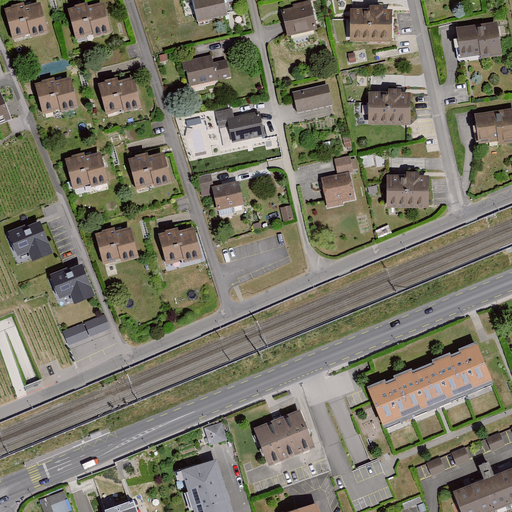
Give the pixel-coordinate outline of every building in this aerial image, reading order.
[(198,25),(228,18),(224,3),(231,1),(231,0),(194,0),(192,0),(198,25)] [(281,13),(287,39),(318,32),(311,2),(293,6),(294,10),(281,13)] [(29,36),(30,40),(48,35),(41,6),(25,10),(23,6),(5,11),(13,41),(29,36)] [(94,38),(95,41),(112,37),(105,8),(90,11),(89,7),(69,12),(76,42),(94,38)] [(369,12),(352,12),(351,45),(392,45),(393,12),(384,12),(384,8),(369,8),(369,12)] [(503,58),(498,25),(457,31),(462,61),(482,58),(483,61),(503,58)] [(187,75),(190,89),(230,81),(227,63),(213,66),(212,58),(182,64),(184,75),(187,75)] [(44,116),(60,112),(62,116),(80,112),(72,82),(56,86),(55,82),(36,86),(44,116)] [(100,87),(107,116),(124,112),(125,115),(142,111),(135,83),(120,87),(119,82),(100,87)] [(293,96),(297,116),(333,108),(328,88),(293,96)] [(388,95),(369,94),(368,127),(410,128),(411,95),(402,95),(402,92),(388,91),(388,95)] [(0,92),(0,127),(12,122),(0,92)] [(228,128),(232,146),(265,138),(259,114),(233,120),(231,111),(216,115),(220,130),(228,128)] [(499,145),(500,149),(511,147),(511,112),(475,117),(479,148),(499,145)] [(92,188),(92,191),(109,187),(102,156),(86,160),(86,157),(66,162),(74,193),(92,188)] [(155,188),(155,191),(173,187),(166,156),(149,160),(148,156),(129,161),(137,192),(155,188)] [(322,180),(329,212),(345,209),(344,206),(356,203),(350,175),(358,173),(355,161),(350,162),(349,159),(336,161),(339,177),(322,180)] [(388,179),(388,212),(429,213),(429,179),(421,179),(421,174),(406,174),(406,179),(388,179)] [(211,177),(197,180),(201,199),(213,196),(217,214),(245,207),(240,184),(214,190),(211,177)] [(290,209),(280,211),(283,225),(294,223),(290,209)] [(0,231),(6,246),(20,240),(14,225),(0,231)] [(61,225),(27,239),(40,270),(74,257),(61,225)] [(120,261),(122,266),(140,261),(131,231),(116,235),(115,232),(96,237),(104,266),(120,261)] [(159,237),(168,268),(184,263),(185,267),(202,262),(194,232),(179,235),(178,232),(159,237)] [(82,264),(47,274),(58,308),(92,297),(82,264)] [(105,315),(62,330),(67,345),(111,330),(105,315)] [(477,346),(367,391),(386,437),(442,414),(496,392),(477,346)] [(302,414),(254,432),(270,471),(317,453),(302,414)] [(222,425),(203,430),(210,451),(228,445),(222,425)] [(500,432),(486,438),(492,451),(505,445),(500,432)] [(465,446),(451,452),(457,465),(471,460),(465,446)] [(440,457),(426,462),(432,476),(446,470),(440,457)] [(233,511),(219,463),(180,475),(192,511),(233,511)] [(485,484),(456,496),(462,511),(504,511),(511,509),(511,473),(496,480),(491,467),(480,471),(485,484)] [(69,511),(63,495),(38,504),(41,511),(69,511)] [(107,511),(106,511),(133,511),(131,503),(107,511)]
